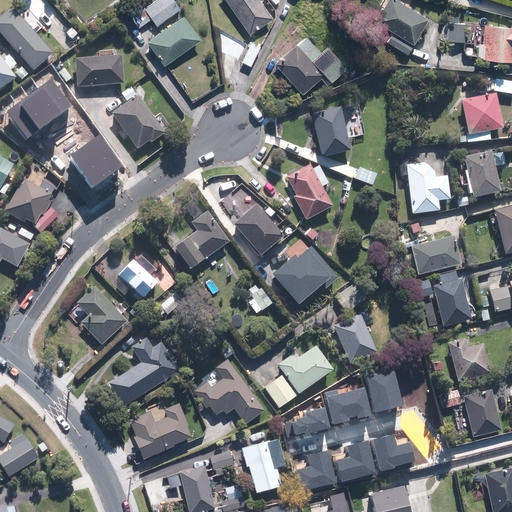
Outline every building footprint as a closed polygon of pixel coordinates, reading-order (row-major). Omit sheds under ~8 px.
[(178,6),(173,0),(156,0),(145,9),(156,23),(178,6)] [(258,0),(226,0),(250,31),(270,16),(258,0)] [(396,0),(387,0),(375,20),(412,42),(427,18),(396,0)] [(151,19),(144,8),(139,2),(127,10),(139,27),(151,19)] [(13,7),(0,18),(0,31),(32,69),(52,52),(13,7)] [(200,40),(182,17),(148,42),(165,66),(200,40)] [(57,18),(47,26),(63,44),(73,36),(57,18)] [(463,41),(464,23),(449,23),(449,41),(463,41)] [(511,27),(486,26),(484,55),(511,56),(511,27)] [(296,43),(275,63),(302,92),(321,74),(327,81),(342,66),(325,47),(320,52),(305,36),(297,44),(296,43)] [(250,68),(260,44),(249,40),(239,64),(250,68)] [(120,56),(77,59),(79,87),(122,84),(120,56)] [(0,85),(13,75),(0,58),(0,85)] [(61,114),(72,106),(52,77),(41,86),(61,114)] [(49,122),(61,114),(41,86),(30,94),(49,122)] [(495,92),(463,100),(470,132),(503,124),(495,92)] [(38,131),(49,122),(30,94),(19,102),(38,131)] [(138,94),(112,112),(137,148),(150,138),(152,141),(165,132),(138,94)] [(27,139),(38,131),(19,102),(8,111),(27,139)] [(76,105),(65,113),(84,140),(95,132),(76,105)] [(339,109),(313,114),(320,153),(347,148),(339,109)] [(100,135),(86,145),(109,177),(123,166),(100,135)] [(86,145),(71,155),(95,187),(109,177),(86,145)] [(490,152),(464,157),(472,194),(497,189),(490,152)] [(0,184),(12,163),(0,156),(0,184)] [(363,160),(355,178),(369,184),(377,167),(363,160)] [(423,163),(408,165),(414,209),(434,207),(433,196),(446,194),(444,178),(431,180),(430,167),(423,163)] [(331,204),(309,165),(287,177),(308,217),(331,204)] [(511,178),(502,181),(505,192),(511,190),(511,178)] [(52,195),(23,179),(7,210),(36,225),(52,195)] [(255,204),(234,222),(261,253),(282,235),(255,204)] [(511,205),(494,210),(505,251),(511,248),(511,205)] [(43,233),(59,215),(51,208),(35,227),(43,233)] [(175,246),(189,267),(227,241),(209,214),(193,224),(197,231),(175,246)] [(421,232),(419,222),(408,224),(410,235),(421,232)] [(28,243),(0,227),(0,257),(1,257),(15,265),(28,243)] [(319,235),(311,227),(304,235),(311,242),(319,235)] [(452,235),(412,245),(420,275),(460,265),(452,235)] [(273,273),(275,277),(271,280),(298,311),(339,277),(312,245),(298,257),(295,254),(273,273)] [(155,281),(133,259),(119,273),(142,295),(155,281)] [(95,270),(88,278),(100,291),(108,283),(95,270)] [(412,283),(415,299),(432,295),(428,279),(412,283)] [(460,280),(434,285),(443,325),(469,319),(460,280)] [(365,297),(355,283),(338,296),(348,310),(365,297)] [(511,283),(490,289),(495,311),(511,307),(511,283)] [(272,302),(261,286),(245,298),(256,314),(272,302)] [(125,320),(94,287),(78,302),(90,315),(84,320),(102,340),(125,320)] [(183,301),(175,292),(160,305),(168,314),(183,301)] [(437,325),(431,301),(422,303),(428,327),(437,325)] [(488,307),(478,310),(482,323),(491,320),(488,307)] [(360,317),(337,326),(351,360),(373,351),(360,317)] [(465,339),(449,343),(458,379),(490,371),(483,343),(467,347),(465,339)] [(110,384),(124,405),(178,370),(160,343),(151,349),(146,341),(135,348),(144,362),(110,384)] [(278,364),(299,393),(332,370),(316,347),(298,360),(293,354),(278,364)] [(261,409),(227,359),(216,367),(224,378),(211,387),(207,382),(195,390),(205,405),(208,403),(215,414),(224,408),(227,411),(234,406),(244,421),(261,409)] [(368,376),(376,412),(403,405),(394,369),(368,376)] [(281,377),(265,388),(279,408),(295,396),(281,377)] [(358,419),(372,415),(365,388),(338,395),(337,390),(326,393),(334,425),(350,420),(349,418),(358,416),(358,419)] [(430,397),(435,412),(462,404),(458,389),(430,397)] [(492,391),(464,397),(473,434),(500,428),(492,391)] [(134,437),(144,458),(190,437),(176,406),(166,411),(169,416),(154,423),(149,412),(130,421),(137,436),(134,437)] [(330,428),(325,407),(306,412),(307,416),(297,419),(298,421),(284,425),(288,437),(305,433),(305,434),(330,428)] [(467,429),(462,407),(452,409),(457,432),(467,429)] [(13,425),(0,416),(0,437),(4,440),(13,425)] [(394,434),(373,439),(381,471),(395,468),(395,466),(416,461),(411,442),(397,445),(394,434)] [(0,460),(9,474),(37,456),(23,435),(10,443),(14,448),(0,456),(0,460)] [(376,473),(368,441),(347,446),(350,457),(336,461),(342,481),(376,473)] [(279,484),(267,442),(243,449),(248,466),(251,465),(258,489),(279,484)] [(337,482),(329,450),(308,455),(311,466),(297,470),(302,491),(337,482)] [(230,452),(211,458),(214,470),(234,464),(230,452)] [(203,467),(181,472),(191,511),(213,506),(203,467)] [(511,474),(511,469),(485,474),(493,511),(503,511),(511,510),(511,474)] [(405,486),(371,494),(376,511),(382,511),(410,505),(405,486)] [(241,489),(219,495),(223,511),(246,506),(241,489)] [(333,510),(323,511),(348,511),(344,492),(330,496),(333,510)]
